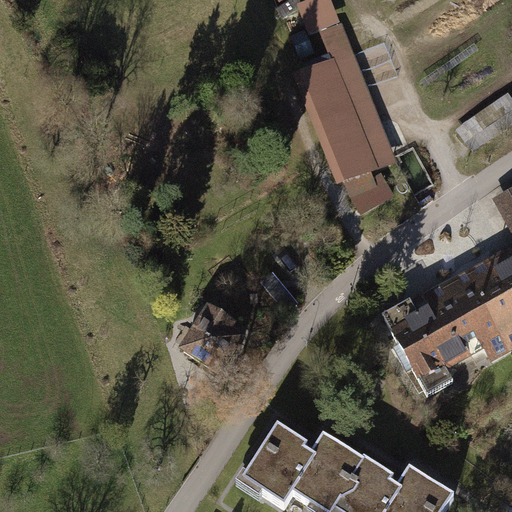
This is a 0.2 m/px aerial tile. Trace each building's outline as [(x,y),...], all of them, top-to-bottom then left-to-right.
[(325,36),(336,63),(302,77),(343,182),(394,162),(340,30),(325,36)] [(458,127),(475,154),(511,130),(511,96),(511,94),(458,127)] [(381,179),(352,196),(362,215),(392,197),(381,179)] [(511,192),(495,202),(511,233),(511,192)] [(412,306),(386,320),(428,398),(454,384),(445,367),(501,336),(510,352),(511,350),(511,267),(419,321),(412,306)] [(255,339),(212,308),(184,347),(226,378),(255,339)] [(282,428),(248,485),(293,511),(340,511),(363,476),(282,428)] [(441,511),(369,467),(363,476),(340,511),(441,511)]
